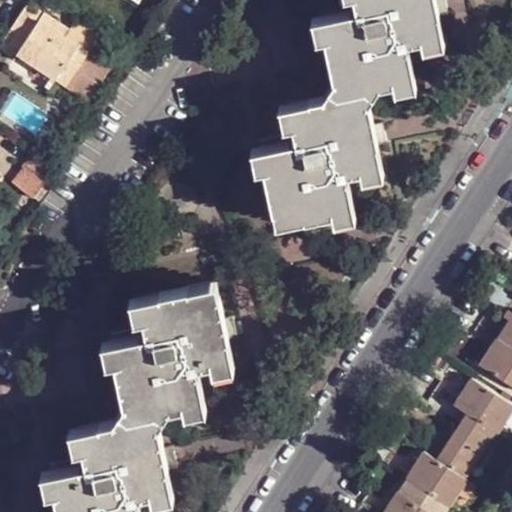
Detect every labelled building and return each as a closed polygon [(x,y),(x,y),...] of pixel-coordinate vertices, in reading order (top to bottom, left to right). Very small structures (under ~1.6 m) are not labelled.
[(354,0),(357,11),(322,18),(326,42),(335,84),(326,100),(290,108),(295,130),(297,143),(263,151),(267,171),(278,217),(285,215),(288,226),(336,217),(359,212),(352,175),(363,173),(386,169),(372,104),(384,87),(397,84),(417,79),(411,43),(424,40),(444,34),(436,0),(354,0)] [(48,13),(31,1),(6,37),(23,48),(20,52),(57,78),(70,87),(92,54),(68,37),(43,19),(48,13)] [(68,37),(72,32),(48,13),(43,19),(68,37)] [(72,32),(68,37),(92,54),(107,32),(83,15),(72,32)] [(326,42),(322,18),(313,21),(319,44),(326,42)] [(444,34),(424,40),(426,49),(446,44),(444,34)] [(57,78),(20,52),(14,59),(52,86),(57,78)] [(417,79),(397,84),(399,94),(418,88),(417,79)] [(295,130),(290,108),(281,110),(285,131),(295,130)] [(267,171),(263,151),(254,154),(257,173),(267,171)] [(386,169),(363,173),(367,183),(388,178),(386,169)] [(359,212),(336,217),(339,226),(360,220),(359,212)] [(285,215),(278,217),(281,228),(288,226),(285,215)] [(213,297),(222,295),(219,281),(212,283),(213,297)] [(163,295),(144,297),(149,320),(152,333),(117,342),(120,362),(129,402),(120,422),(119,419),(104,422),(105,424),(83,429),(89,449),(91,463),(57,472),(61,492),(65,511),(145,511),(143,495),(157,492),(176,487),(163,426),(173,408),(188,405),(209,399),(202,366),(216,363),(237,357),(233,340),(234,339),(225,294),(222,295),(213,297),(212,283),(193,288),(190,286),(165,291),(163,295)] [(149,320),(144,297),(136,300),(140,320),(149,320)] [(511,319),(500,338),(511,345),(511,319)] [(511,345),(500,338),(482,366),(511,385),(511,345)] [(120,362),(117,342),(108,344),(113,363),(120,362)] [(237,357),(216,363),(217,370),(238,365),(237,357)] [(459,403),(471,411),(499,431),(501,432),(511,415),(511,403),(475,377),(459,403)] [(209,399),(188,405),(191,413),(210,408),(209,399)] [(499,431),(471,411),(440,458),(467,476),(499,431)] [(89,449),(83,429),(75,431),(81,451),(89,449)] [(467,476),(440,458),(428,450),(412,478),(452,506),(472,480),(467,476)] [(61,492),(57,472),(48,473),(52,493),(61,492)] [(176,487),(157,492),(159,500),(179,495),(176,487)] [(429,511),(401,493),(389,511),(429,511)]
